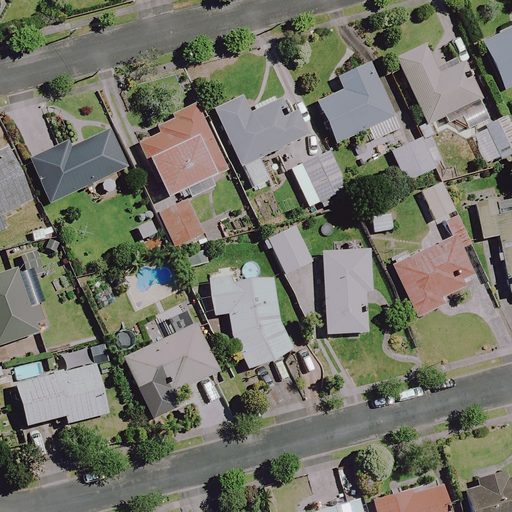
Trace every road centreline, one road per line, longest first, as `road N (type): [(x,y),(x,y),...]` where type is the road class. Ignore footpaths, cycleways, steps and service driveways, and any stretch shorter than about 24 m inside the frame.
road 1 (residential): [(15,511),(511,379)]
road 2 (residential): [(292,0),(0,73)]
